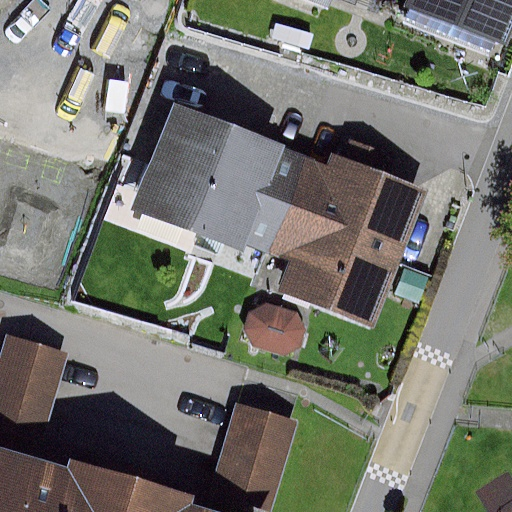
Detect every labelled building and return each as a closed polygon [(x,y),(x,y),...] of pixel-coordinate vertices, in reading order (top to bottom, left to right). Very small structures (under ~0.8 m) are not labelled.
[(511,0),(395,0),(395,1),(497,39),(511,0)] [(241,234),(267,244),(303,152),(169,100),(128,205),(236,246),(241,234)] [(329,162),(303,152),(267,244),(295,255),(282,288),(375,324),(429,184),(335,148),(329,162)] [(302,306),(273,298),(251,308),(246,324),(261,344),(287,351),(308,339),(312,326),(302,306)] [(0,511),(279,511),(308,418),(253,401),(221,507),(208,503),(211,493),(84,455),(81,466),(51,457),(83,350),(24,333),(0,413),(0,511)]
